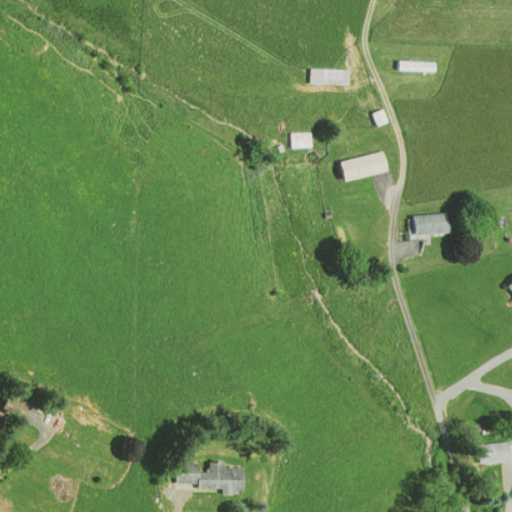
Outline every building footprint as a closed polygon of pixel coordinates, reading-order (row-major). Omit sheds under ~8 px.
[(429,72),(429,62),(390,62),(390,72),(429,72)] [(343,70),(300,69),(300,84),(343,85),(343,70)] [(284,134),(284,148),(305,148),(305,134),(284,134)] [(334,182),(381,172),(377,152),(330,162),(334,182)] [(404,215),(404,236),(444,236),(444,215),(404,215)] [(511,272),(497,287),(511,302),(511,272)] [(0,415),(4,419),(15,407),(0,394),(0,415)] [(75,455),(85,445),(62,425),(53,435),(75,455)] [(470,445),(472,464),(506,461),(504,442),(470,445)] [(236,465),(201,464),(201,472),(192,472),(192,463),(168,463),(167,487),(212,488),(212,494),(235,495),(236,465)]
